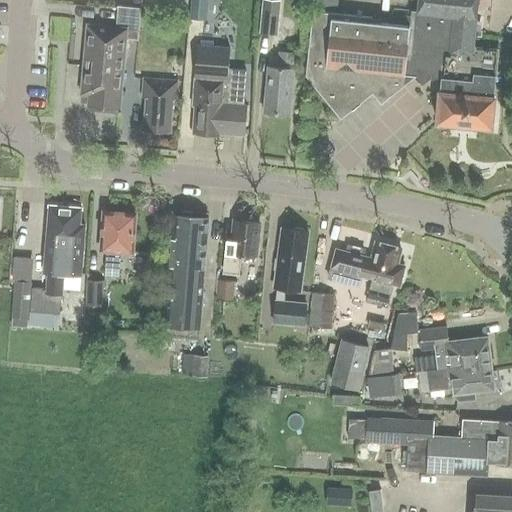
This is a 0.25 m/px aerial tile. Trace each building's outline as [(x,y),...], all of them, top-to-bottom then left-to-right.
[(205,21),(206,10),(213,11),(214,0),(190,0),(189,19),(205,21)] [(280,0),(276,0),(261,0),(259,34),(277,36),(280,0)] [(418,0),(418,12),(446,14),(444,32),(442,51),(445,51),(445,53),(471,56),(471,47),(476,0),(418,0)] [(120,7),(119,14),(139,16),(140,9),(139,9),(120,7)] [(312,11),(305,76),(314,87),(319,83),(342,110),(370,87),(383,102),(403,85),(404,85),(406,74),(417,75),(423,83),(431,77),(442,78),(445,53),(445,51),(442,51),(444,32),(446,14),(418,12),(416,29),(409,29),(410,26),(371,23),(372,18),(312,11)] [(88,24),(81,94),(88,94),(87,105),(118,108),(125,38),(137,39),(138,28),(114,26),(88,24)] [(244,135),(246,105),(243,105),(246,69),(227,67),(228,47),(211,46),(197,45),(197,50),(192,107),(194,107),(192,133),(218,135),(219,132),(244,135)] [(442,78),(438,121),(491,127),(494,98),(492,98),(497,50),(471,47),(471,56),(445,53),(442,78)] [(267,68),(265,99),(263,113),(289,115),(294,70),(292,70),(293,54),(279,52),(277,69),(267,68)] [(175,101),(177,81),(143,79),(142,98),(145,98),(142,130),(169,132),(171,100),(175,101)] [(31,287),(29,310),(59,313),(63,274),(80,276),(85,224),(80,224),(81,208),(48,205),(45,243),(43,268),(48,268),(46,288),(31,287)] [(117,277),(118,267),(119,250),(129,251),(133,215),(103,212),(99,251),(103,251),(101,275),(117,277)] [(172,215),(165,295),(162,336),(197,339),(207,218),(172,215)] [(255,257),(258,223),(233,221),(231,241),(227,240),(223,273),(237,274),(239,255),(255,257)] [(304,231),(302,229),(295,228),(293,230),(281,229),(273,288),(299,291),(307,232),(304,231)] [(362,275),(367,277),(373,279),(367,302),(387,307),(393,284),(399,285),(404,266),(397,264),(401,248),(377,241),(373,258),(364,256),(366,249),(347,244),(345,251),(337,248),(329,277),(359,285),(362,275)] [(235,280),(219,279),(217,300),(234,301),(235,280)] [(13,280),(10,318),(28,319),(29,310),(31,287),(31,282),(13,280)] [(103,280),(85,280),(84,306),(102,306),(103,280)] [(334,294),(312,292),(308,327),(331,329),(334,294)] [(304,302),(275,300),(273,300),(271,323),(303,326),(304,302)] [(422,350),(434,348),(435,355),(414,357),(416,372),(427,371),(429,391),(453,388),(454,397),(459,401),(475,399),(474,391),(494,389),(488,341),(484,337),(448,341),(446,327),(419,330),(422,350)] [(389,348),(406,350),(405,332),(392,333),(389,348)] [(357,390),(368,347),(341,340),(331,383),(357,390)] [(208,355),(182,354),(182,376),(207,377),(208,355)] [(397,373),(369,376),(366,376),(368,396),(399,393),(397,373)] [(359,405),(359,396),(332,394),(331,403),(359,405)] [(511,422),(461,419),(460,437),(433,435),(434,421),(366,418),(365,443),(406,445),(405,471),(493,476),(494,464),(511,465),(511,422)] [(349,497),(350,482),(328,481),(327,496),(349,497)] [(382,511),(380,491),(368,492),(370,511),(382,511)] [(511,511),(511,497),(476,496),(474,511),(511,511)]
